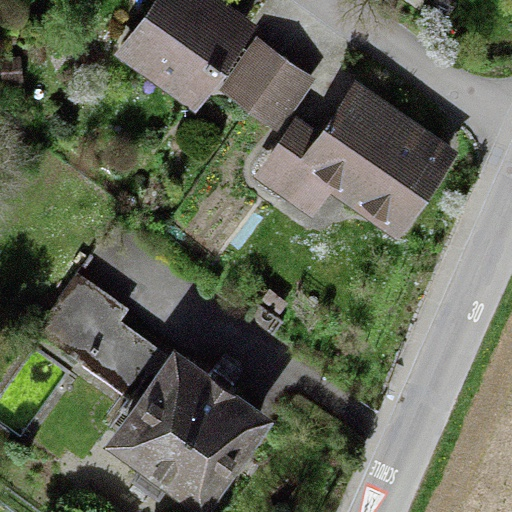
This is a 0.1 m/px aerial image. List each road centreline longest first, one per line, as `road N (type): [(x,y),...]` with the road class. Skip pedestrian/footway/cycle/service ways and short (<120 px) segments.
road 1 (residential): [(380,511),(511,209)]
road 2 (residential): [(511,114),(353,0)]
